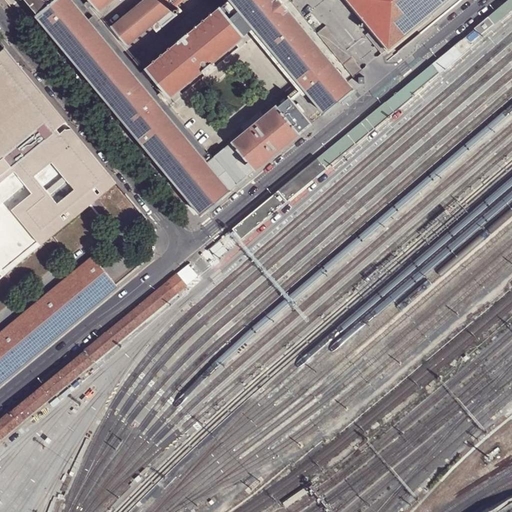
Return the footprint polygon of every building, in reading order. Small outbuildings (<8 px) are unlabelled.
[(4,0),(16,14),(20,10),(28,4),(24,0),(4,0)] [(71,0),(25,0),(34,10),(37,14),(36,15),(201,215),(201,216),(203,214),(229,192),(230,191),(238,184),(215,156),(207,163),(206,162),(201,156),(160,106),(165,102),(166,101),(159,92),(153,97),(71,0)] [(80,0),(71,0),(153,97),(159,92),(157,90),(160,87),(145,69),(141,73),(80,0)] [(87,0),(98,13),(114,0),(87,0)] [(156,32),(181,12),(177,6),(183,0),(144,0),(111,28),(127,47),(152,26),(156,32)] [(183,0),(177,6),(181,12),(195,0),(183,0)] [(230,0),(247,20),(240,25),(248,34),(254,28),(300,85),(324,114),(326,113),(325,112),(354,90),(279,0),(230,0)] [(251,213),(232,229),(241,241),(286,202),(412,97),(410,95),(469,46),(468,45),(511,8),(511,0),(508,0),(364,119),(359,123),(316,159),(278,191),(251,213)] [(348,0),(373,30),(366,36),(382,55),(389,49),(447,0),(348,0)] [(176,43),(145,69),(160,87),(169,98),(201,72),(201,73),(213,63),(213,62),(244,36),(220,7),(189,33),(188,33),(176,43)] [(326,26),(317,33),(353,77),(362,70),(326,26)] [(94,202),(117,184),(4,47),(0,50),(0,205),(23,187),(30,195),(10,212),(39,248),(67,225),(94,202)] [(165,102),(160,106),(201,156),(206,152),(165,102)] [(300,134),(300,133),(276,105),(231,142),(231,143),(223,150),(246,178),(254,171),(255,171),(300,134)] [(238,184),(246,178),(223,150),(215,156),(238,184)] [(0,382),(117,286),(93,257),(0,333),(0,382)] [(178,274),(187,285),(197,276),(188,265),(178,274)] [(86,351),(0,422),(0,438),(187,285),(178,274),(159,290),(86,351)] [(306,487),(283,502),(286,507),(309,492),(306,487)]
